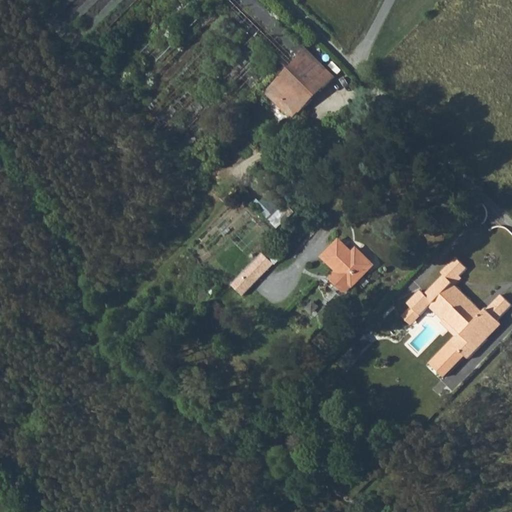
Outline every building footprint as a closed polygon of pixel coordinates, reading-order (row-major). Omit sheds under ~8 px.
[(222,0),(231,9),(239,0),(222,0)] [(239,0),(231,9),(240,17),(256,0),(239,0)] [(256,0),(240,17),(248,26),(266,8),(258,0),(256,0)] [(248,26),(251,28),(269,11),(266,8),(248,26)] [(251,28),(257,34),(275,16),(269,11),(251,28)] [(257,34),(266,43),(284,25),(275,16),(257,34)] [(266,43),(285,61),(303,43),(284,25),(266,43)] [(285,61),(290,66),(308,49),(303,43),(285,61)] [(263,94),(291,120),(335,75),(308,49),(290,66),(263,94)] [(377,116),(384,123),(390,118),(383,111),(377,116)] [(260,203),(274,214),(283,204),(268,192),(260,203)] [(254,216),(232,237),(247,253),(269,233),(254,216)] [(355,285),(373,266),(359,252),(356,256),(350,251),(339,240),(325,256),(339,269),(333,275),(333,278),(346,291),(349,291),(355,285)] [(350,251),(356,256),(359,252),(355,248),(350,251)] [(422,294),(430,302),(434,299),(450,315),(447,318),(465,335),(455,344),(466,355),(470,359),(489,340),(486,337),(502,322),(499,320),(511,306),(511,304),(502,295),(483,314),(480,317),(471,309),(475,306),(452,283),(464,270),(453,258),(439,273),(442,275),(422,294)] [(232,284),(243,294),(260,277),(249,266),(232,284)] [(228,286),(240,298),(243,294),(232,284),(228,286)] [(228,286),(222,294),(233,304),(240,298),(228,286)] [(422,294),(418,290),(404,304),(416,316),(430,302),(422,294)] [(475,306),(471,309),(480,317),(483,314),(475,306)] [(466,355),(455,344),(434,366),(445,377),(466,355)]
